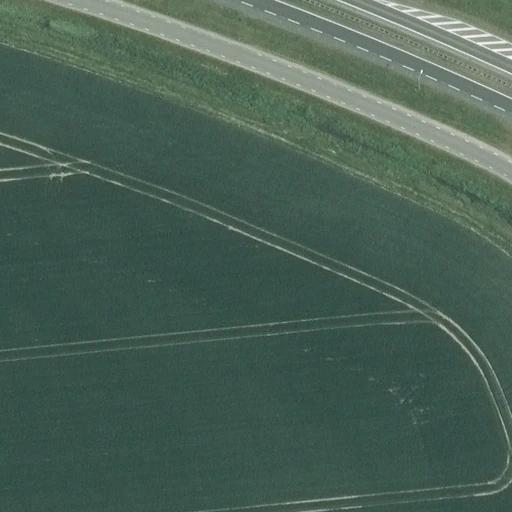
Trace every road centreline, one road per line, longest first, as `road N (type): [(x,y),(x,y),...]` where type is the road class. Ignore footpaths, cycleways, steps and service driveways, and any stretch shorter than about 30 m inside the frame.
road 1 (unclassified): [(77,0),(413,123),(511,171)]
road 2 (trunk): [(251,0),(511,108)]
road 3 (trunk): [(511,70),(350,0)]
